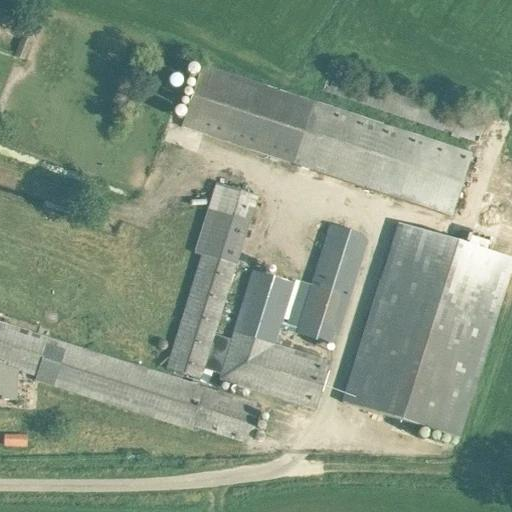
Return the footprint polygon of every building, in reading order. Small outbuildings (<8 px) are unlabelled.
[(54,18),(46,41),(92,56),(99,34),(54,18)] [(23,35),(15,57),(25,60),(33,38),(23,35)] [(473,156),(279,91),(204,67),(184,127),(453,216),(473,156)] [(483,123),(332,73),(329,72),(323,91),(326,92),(477,142),(483,123)] [(0,397),(1,397),(3,366),(35,376),(37,377),(35,382),(52,388),(192,431),(194,426),(250,444),(261,406),(198,387),(203,370),(220,375),(218,380),(312,409),(327,362),(274,345),(279,327),(296,333),(334,346),(369,242),(331,230),(311,289),(293,283),(253,271),(231,340),(214,334),(236,265),(251,219),(257,200),(216,187),(210,207),(195,254),(202,256),(166,369),(193,378),(191,384),(66,345),(47,340),(47,338),(45,337),(0,323),(0,397)] [(511,261),(398,226),(343,403),(459,439),(511,270),(511,261)]
